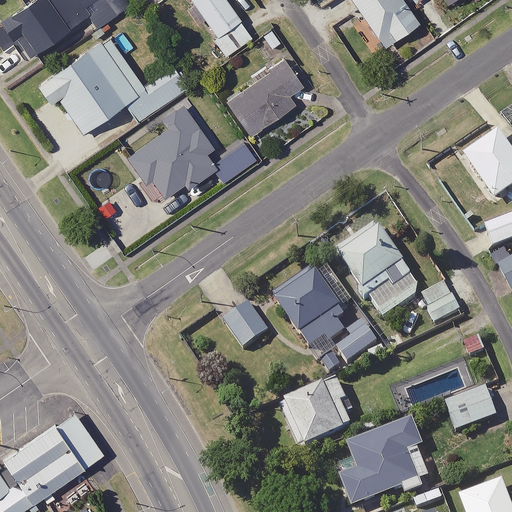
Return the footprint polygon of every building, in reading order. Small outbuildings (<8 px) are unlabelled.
[(35,0),(1,24),(14,42),(18,40),(31,58),(89,18),(96,28),(137,0),(35,0)] [(253,38),(226,0),(192,0),(217,37),(214,39),(226,57),(253,38)] [(419,24),(402,0),(352,0),(386,48),(419,24)] [(51,105),(60,98),(84,134),(127,106),(137,122),(192,85),(178,63),(142,87),(121,55),(110,38),(38,85),(51,105)] [(303,87),(285,63),(230,104),(253,135),(293,106),(288,99),(303,87)] [(215,152),(184,108),(162,123),(167,131),(128,158),(147,184),(152,180),(165,198),(185,184),(188,189),(216,170),(224,181),(254,160),(244,145),(222,161),(215,152)] [(511,190),(511,149),(501,133),(465,157),(494,202),(511,190)] [(511,243),(511,217),(484,228),(493,250),(511,243)] [(422,296),(377,227),(337,253),(382,322),(422,296)] [(511,261),(499,269),(511,292),(511,291),(511,261)] [(321,281),(313,271),(274,301),(312,351),(327,339),(348,367),(379,344),(352,308),(355,305),(331,273),(321,281)] [(460,312),(445,284),(422,297),(438,325),(460,312)] [(269,333),(249,306),(226,323),(245,350),(269,333)] [(471,361),(488,355),(482,337),(464,344),(471,361)] [(473,378),(466,359),(454,364),(462,383),(473,378)] [(347,403),(337,381),(281,406),(301,453),(352,431),(341,406),(347,403)] [(497,420),(487,390),(446,404),(456,434),(497,420)] [(423,450),(412,422),(349,446),(358,472),(341,478),(353,510),(403,492),(405,498),(423,491),(409,455),(423,450)] [(31,433),(0,454),(0,506),(4,511),(7,511),(60,474),(31,433)] [(83,483),(66,494),(74,505),(90,494),(83,483)]
